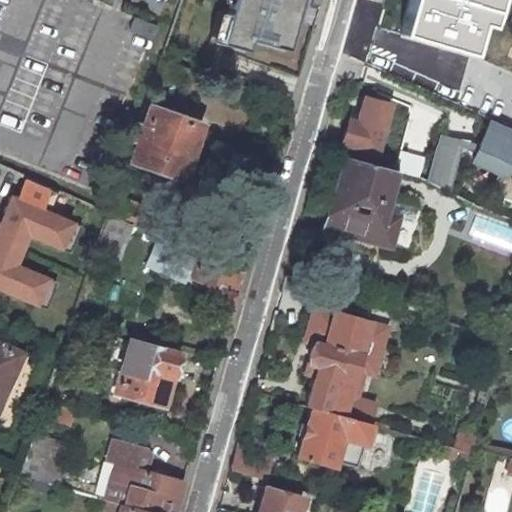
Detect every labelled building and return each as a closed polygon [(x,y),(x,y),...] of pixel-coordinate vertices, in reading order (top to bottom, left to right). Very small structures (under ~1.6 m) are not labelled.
[(225,0),(212,46),(240,54),(243,42),(279,53),(295,0),(225,0)] [(399,0),(392,28),(468,50),(477,19),(489,22),(495,0),(399,0)] [(373,158),(387,109),(358,100),(352,125),(343,123),(336,147),(345,150),(373,158)] [(127,162),(176,179),(193,129),(171,121),(174,112),(163,108),(160,117),(145,112),(140,129),(133,126),(128,142),(133,144),(127,162)] [(455,163),(508,177),(511,160),(511,129),(482,122),(476,144),(437,134),(424,183),(448,190),(455,163)] [(373,158),(345,150),(342,160),(370,168),(373,158)] [(342,160),(322,230),(386,249),(393,222),(379,219),(390,178),(391,174),(370,168),(342,160)] [(415,166),(394,161),(391,174),(411,180),(415,166)] [(109,195),(101,218),(123,226),(127,228),(134,207),(109,195)] [(54,253),(66,226),(4,199),(0,206),(0,216),(2,217),(0,222),(0,246),(15,253),(21,239),(54,253)] [(101,218),(96,233),(117,241),(123,226),(101,218)] [(74,229),(66,226),(54,253),(63,256),(74,229)] [(237,275),(157,241),(145,270),(177,284),(181,275),(203,285),(200,293),(209,297),(205,307),(225,316),(236,276),(237,275)] [(8,268),(15,253),(0,246),(0,296),(29,309),(41,282),(8,268)] [(50,286),(41,282),(29,309),(38,313),(50,286)] [(380,429),(385,413),(353,404),(343,401),(360,339),(379,343),(384,328),(311,308),(301,343),(310,345),(304,366),(313,369),(311,378),(303,408),(307,409),(371,426),(380,429)] [(129,333),(113,393),(157,406),(174,345),(129,333)] [(371,376),(379,343),(360,339),(343,401),(353,404),(361,374),(371,376)] [(0,391),(14,358),(0,351),(0,391)] [(313,369),(304,366),(302,375),(311,378),(313,369)] [(39,420),(64,426),(68,411),(42,405),(39,420)] [(371,426),(307,409),(294,457),(332,467),(333,463),(355,468),(361,445),(365,447),(367,439),(371,426)] [(455,430),(451,448),(469,453),(474,435),(455,430)] [(47,446),(25,439),(20,455),(43,461),(47,446)] [(97,502),(125,510),(132,511),(169,511),(177,484),(142,474),(146,459),(143,451),(108,441),(102,463),(107,464),(97,502)] [(271,457),(233,446),(226,470),(265,481),(271,457)] [(441,456),(466,463),(469,453),(451,448),(444,446),(441,456)] [(43,461),(20,455),(13,475),(12,477),(49,488),(56,465),(43,461)] [(299,500),(262,490),(255,511),(309,511),(310,510),(298,507),(299,500)] [(132,511),(125,510),(97,502),(93,511),(132,511)]
